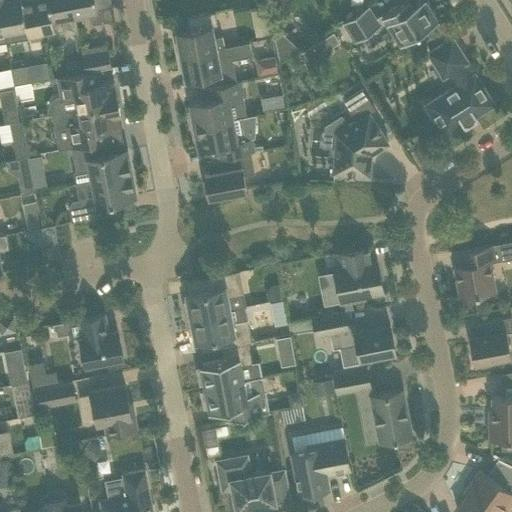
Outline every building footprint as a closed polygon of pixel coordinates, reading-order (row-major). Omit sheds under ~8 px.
[(42,35),(42,33),(36,4),(23,7),(21,0),(0,0),(0,8),(4,30),(23,27),(25,38),(42,35)] [(47,0),(48,2),(36,4),(42,33),(63,29),(64,34),(78,31),(74,14),(71,0),(47,0)] [(114,19),(112,5),(98,8),(96,0),(71,0),(74,14),(86,11),(92,23),(114,19)] [(403,0),(376,18),(368,7),(343,23),(354,41),(389,19),(402,40),(414,32),(416,35),(428,27),(426,25),(439,17),(428,0),(417,0),(410,5),(406,0),(403,0)] [(175,40),(177,55),(225,46),(223,35),(215,37),(212,25),(217,24),(215,11),(188,16),(190,28),(177,31),(179,41),(176,41),(176,40),(175,40)] [(340,41),(334,32),(326,37),(332,46),(340,41)] [(282,33),(274,38),(279,59),(298,48),(282,33)] [(467,60),(452,37),(429,52),(443,75),(447,73),(455,86),(427,103),(429,106),(426,108),(433,120),(437,118),(445,132),(463,121),(464,123),(477,115),(475,113),(493,102),(475,73),(472,75),(463,62),(467,60)] [(234,67),(232,58),(253,54),(252,48),(251,48),(250,41),(225,46),(177,55),(180,70),(181,70),(181,68),(184,68),(186,78),(199,75),(201,87),(203,87),(229,82),(226,69),(234,67)] [(82,56),(85,71),(98,69),(111,66),(108,51),(82,56)] [(13,68),(16,85),(28,82),(25,66),(13,68)] [(100,82),(98,69),(85,71),(58,76),(61,95),(55,97),(52,100),(49,103),(48,108),(47,111),(48,115),(81,109),(118,101),(116,90),(115,91),(113,79),(100,82)] [(241,80),(229,82),(203,87),(204,88),(210,87),(212,97),(190,102),(192,109),(188,112),(191,125),(190,125),(190,126),(234,118),(247,115),(245,100),(241,80)] [(390,142),(371,112),(376,109),(362,86),(342,99),(355,119),(348,123),(350,126),(338,133),(337,148),(334,147),(332,173),(370,175),(372,154),(390,142)] [(120,112),(118,101),(81,109),(83,121),(68,124),(73,147),(104,141),(112,139),(109,126),(121,124),(119,113),(120,112)] [(2,108),(5,123),(10,122),(19,121),(17,105),(2,108)] [(254,151),(251,134),(255,133),(257,113),(247,115),(234,118),(190,126),(190,127),(191,127),(194,140),(198,141),(200,149),(223,144),(225,156),(250,151),(254,151)] [(10,122),(13,141),(26,139),(22,120),(19,121),(10,122)] [(107,153),(104,141),(73,147),(77,171),(90,168),(93,180),(131,173),(126,149),(107,153)] [(26,142),(14,145),(17,158),(29,155),(26,142)] [(254,172),(250,151),(225,156),(223,156),(224,158),(226,169),(204,173),(205,177),(202,178),(205,192),(208,191),(209,196),(246,188),(244,174),(254,172)] [(33,174),(29,155),(17,158),(8,159),(10,171),(19,176),(33,174)] [(76,183),(79,200),(73,201),(70,206),(73,220),(114,212),(112,201),(135,196),(131,173),(93,180),(76,183)] [(41,226),(39,214),(26,217),(29,229),(41,226)] [(43,246),(58,242),(54,225),(42,227),(28,230),(25,234),(43,246)] [(511,255),(511,239),(457,251),(460,264),(455,265),(461,296),(495,289),(489,260),(511,255)] [(377,259),(373,260),(370,245),(335,252),(338,267),(334,267),(337,282),(326,284),(322,290),(323,298),(329,302),(341,300),(341,301),(343,308),(353,306),(351,299),(364,296),(364,294),(383,290),(377,259)] [(184,302),(187,317),(230,308),(227,295),(242,292),(238,271),(240,271),(239,270),(194,279),(196,290),(186,292),(188,301),(184,302)] [(282,301),(271,303),(273,311),(283,309),(282,301)] [(194,331),(195,339),(206,337),(208,350),(221,347),(248,342),(252,341),(247,319),(232,318),(230,308),(187,317),(190,331),(194,331)] [(357,342),(360,358),(395,351),(390,324),(356,330),(355,325),(348,326),(345,310),(288,321),(290,333),(316,328),(317,334),(331,331),(334,347),(357,342)] [(79,338),(85,367),(124,360),(118,330),(106,332),(105,327),(108,326),(105,313),(79,317),(83,337),(79,338)] [(480,341),(470,343),(474,364),(511,357),(507,331),(511,330),(511,319),(511,316),(477,322),(480,341)] [(293,345),(291,336),(277,339),(279,348),(293,345)] [(204,382),(205,386),(244,379),(261,375),(258,361),(252,363),(248,342),(221,347),(223,358),(200,363),(201,367),(197,368),(200,383),(204,382)] [(23,356),(21,347),(6,350),(7,359),(23,356)] [(58,383),(56,370),(46,372),(43,361),(29,364),(34,388),(37,387),(58,383)] [(367,367),(332,374),(336,391),(370,385),(367,367)] [(261,375),(244,379),(205,386),(206,391),(202,391),(205,407),(209,406),(209,410),(224,407),(227,419),(267,411),(261,375)] [(41,405),(77,398),(77,397),(76,397),(72,380),(58,383),(37,387),(41,405)] [(125,384),(91,391),(91,393),(80,395),(84,418),(95,416),(97,422),(105,421),(107,434),(137,428),(133,409),(130,410),(125,384)] [(403,388),(371,395),(380,441),(412,435),(403,388)] [(511,394),(492,395),(492,417),(489,417),(490,439),(503,439),(504,443),(507,446),(511,447),(511,446),(511,394)] [(303,404),(302,396),(289,399),(290,407),(303,404)] [(17,407),(19,417),(35,413),(33,404),(17,407)] [(293,421),(291,408),(279,410),(282,423),(293,421)] [(344,437),(308,444),(308,448),(291,451),(299,492),(329,486),(326,471),(335,469),(336,471),(350,469),(344,437)] [(94,460),(102,449),(90,440),(82,451),(94,460)] [(223,489),(232,487),(236,507),(256,503),(257,510),(277,506),(276,500),(288,497),(289,502),(288,502),(288,504),(291,503),(284,468),(270,471),(270,469),(251,473),(247,454),(217,459),(223,489)] [(0,484),(7,485),(8,460),(0,460),(0,484)] [(144,469),(123,473),(125,482),(127,481),(130,496),(115,499),(115,497),(100,500),(102,511),(155,511),(154,503),(151,502),(144,469)] [(504,511),(511,503),(510,502),(511,499),(511,484),(509,489),(481,469),(471,482),(474,485),(457,509),(460,511),(504,511)] [(49,511),(45,509),(33,511),(82,511),(80,503),(65,506),(66,511),(62,511),(49,511)]
